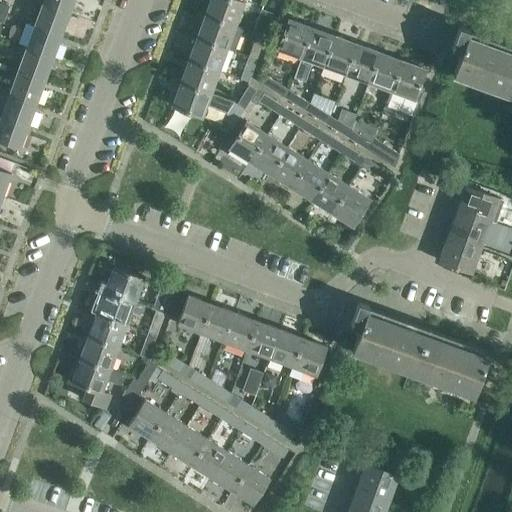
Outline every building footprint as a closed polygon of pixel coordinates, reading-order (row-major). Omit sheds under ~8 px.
[(43,0),(43,3),(70,13),(74,0),(43,0)] [(237,0),(210,0),(206,14),(236,25),(245,3),(237,0)] [(0,12),(7,15),(10,7),(0,3),(0,12)] [(43,3),(35,26),(62,35),(70,13),(43,3)] [(262,9),(254,31),(266,36),(274,14),(262,9)] [(197,37),(228,48),(235,50),(243,28),(236,25),(206,14),(197,37)] [(301,57),(312,27),(289,19),(278,49),(301,57)] [(35,26),(26,48),(53,58),(62,35),(35,26)] [(511,95),(511,50),(469,35),(471,30),(460,26),(452,48),(461,52),(454,74),(511,95)] [(324,65),(335,36),(312,27),(301,57),(294,77),(306,81),(312,61),(324,65)] [(266,36),(254,31),(253,32),(257,34),(249,56),(258,59),(266,36)] [(335,36),(324,65),(346,74),(357,44),(335,36)] [(189,59),(219,71),(228,48),(197,37),(189,59)] [(357,44),(346,74),(369,82),(380,52),(357,44)] [(26,48),(18,71),(45,81),(53,58),(26,48)] [(392,90),(403,60),(380,52),(369,82),(392,90)] [(249,82),(258,59),(249,56),(241,79),(249,82)] [(211,93),(219,71),(189,59),(181,82),(211,93)] [(425,69),(403,60),(392,90),(387,103),(415,113),(424,89),(419,87),(425,69)] [(10,93),(37,103),(45,81),(18,71),(10,93)] [(289,90),(267,76),(262,84),(284,97),(289,90)] [(245,109),(237,104),(234,102),(211,93),(181,82),(172,105),(202,116),(207,105),(228,112),(219,126),(230,133),(245,109)] [(249,85),(237,104),(245,109),(257,90),(249,85)] [(289,90),(284,97),(304,110),(310,102),(289,90)] [(1,116),(28,126),(37,103),(10,93),(1,116)] [(280,115),(285,107),(264,94),(259,102),(280,115)] [(310,102),(304,110),(325,123),(330,115),(310,102)] [(285,107),(280,115),(300,128),(305,120),(285,107)] [(330,115),(325,123),(346,137),(352,129),(330,115)] [(0,141),(20,149),(28,126),(1,116),(0,119),(0,141)] [(305,120),(300,128),(321,140),(325,133),(305,120)] [(250,161),(267,134),(247,121),(230,149),(250,161)] [(352,129),(346,137),(368,150),(373,142),(352,129)] [(325,133),(321,140),(341,153),(346,146),(325,133)] [(267,134),(250,161),(271,174),(288,147),(267,134)] [(368,150),(394,167),(400,154),(374,138),(372,142),(368,150)] [(346,146),(341,153),(362,166),(366,158),(346,146)] [(291,187),(308,160),(288,147),(271,174),(291,187)] [(366,158),(362,166),(377,176),(382,168),(366,158)] [(312,200),(328,173),(308,160),(291,187),(312,200)] [(0,202),(11,173),(0,168),(0,194),(2,195),(0,202)] [(332,212),(349,186),(328,173),(312,200),(332,212)] [(349,186),(332,212),(353,225),(369,199),(349,186)] [(461,213),(485,221),(494,197),(470,188),(461,213)] [(485,221),(461,213),(452,237),(476,246),(485,221)] [(468,271),(476,246),(452,237),(444,262),(468,271)] [(114,267),(105,290),(135,301),(144,278),(114,267)] [(153,308),(157,309),(165,312),(174,289),(162,285),(153,308)] [(97,314),(127,325),(132,310),(142,314),(145,305),(135,301),(105,290),(97,314)] [(203,333),(213,304),(189,295),(178,324),(203,333)] [(474,396),(489,356),(368,311),(369,307),(359,303),(351,325),(361,329),(353,351),(474,396)] [(225,341),(236,312),(213,304),(203,333),(225,341)] [(165,312),(157,309),(148,333),(156,336),(165,312)] [(248,349),(258,321),(236,312),(225,341),(248,349)] [(118,347),(127,325),(97,314),(89,336),(118,347)] [(270,357),(281,329),(258,321),(248,349),(270,357)] [(293,366),(303,337),(281,329),(270,357),(293,366)] [(148,358),(156,336),(148,333),(140,355),(148,358)] [(118,347),(89,336),(80,358),(110,369),(118,347)] [(303,337),(293,366),(291,371),(300,374),(302,369),(317,374),(327,346),(303,337)] [(186,376),(190,367),(167,353),(162,361),(186,376)] [(110,369),(80,358),(72,381),(88,387),(83,398),(106,407),(110,395),(102,392),(106,380),(122,385),(126,375),(110,369)] [(149,361),(137,380),(145,385),(149,379),(156,367),(157,365),(149,361)] [(156,367),(149,379),(155,383),(158,379),(162,371),(156,367)] [(190,367),(186,376),(207,389),(211,380),(190,367)] [(180,393),(185,384),(163,370),(162,371),(158,379),(180,393)] [(145,385),(137,380),(134,378),(119,402),(130,409),(145,385)] [(211,380),(207,389),(228,402),(231,393),(211,380)] [(185,384),(180,393),(200,405),(205,397),(185,384)] [(231,393),(228,402),(249,415),(252,406),(231,393)] [(205,397),(200,405),(220,418),(226,410),(205,397)] [(151,438),(167,413),(145,399),(129,425),(151,438)] [(252,406),(249,415),(270,428),(273,420),(252,406)] [(226,410),(220,418),(241,431),(246,423),(226,410)] [(171,451),(187,426),(167,413),(151,438),(171,451)] [(273,420),(270,428),(291,441),(295,434),(273,420)] [(246,423),(241,431),(261,444),(266,436),(246,423)] [(187,426),(171,451),(191,464),(208,438),(187,426)] [(266,436),(261,444),(283,458),(288,449),(266,436)] [(208,438),(191,464),(212,477),(228,451),(208,438)] [(228,451),(212,477),(232,490),(248,464),(228,451)] [(248,464),(232,490),(254,503),(270,478),(248,464)] [(353,511),(355,511),(380,511),(394,474),(370,465),(353,511)]
